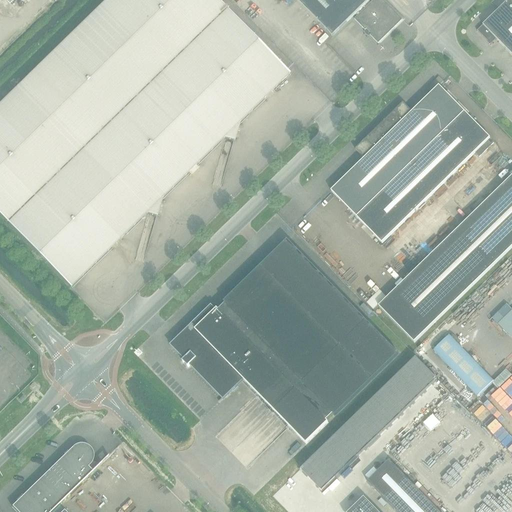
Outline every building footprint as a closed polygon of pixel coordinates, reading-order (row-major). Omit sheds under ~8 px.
[(289,74),(216,0),(106,0),(0,103),(0,216),(70,288),(146,213),(157,216),(162,198),(224,138),(234,141),(239,123),(289,74)] [(368,1),(367,0),(296,0),(332,36),(354,14),(357,17),(354,19),(378,44),(402,20),(382,0),(373,0),(369,5),(367,2),(368,1)] [(511,0),(508,0),(489,19),(477,31),(488,42),(494,37),(511,55),(511,0)] [(382,244),(490,138),(439,86),(412,112),(403,103),(355,150),(364,159),(331,191),(357,218),(382,244)] [(511,247),(511,176),(379,307),(414,343),(511,247)] [(334,416),(398,354),(287,241),(224,303),(225,304),(218,311),(217,309),(216,310),(211,305),(170,346),(184,360),(182,361),(188,367),(189,366),(223,400),(243,380),(306,444),(328,423),(326,421),(333,415),(334,416)] [(511,310),(498,325),(511,339),(511,310)] [(416,358),(300,470),(322,492),(437,380),(416,358)] [(88,467),(90,465),(91,463),(92,461),(93,459),(93,457),(93,455),(92,453),(92,451),(91,449),(89,448),(88,446),(86,445),(84,445),(82,444),(80,444),(77,445),(75,445),(74,446),(72,448),(11,507),(16,511),(50,511),(92,471),(88,467)] [(438,511),(389,461),(367,482),(395,511),(438,511)] [(377,511),(366,500),(364,498),(349,511),(377,511)]
